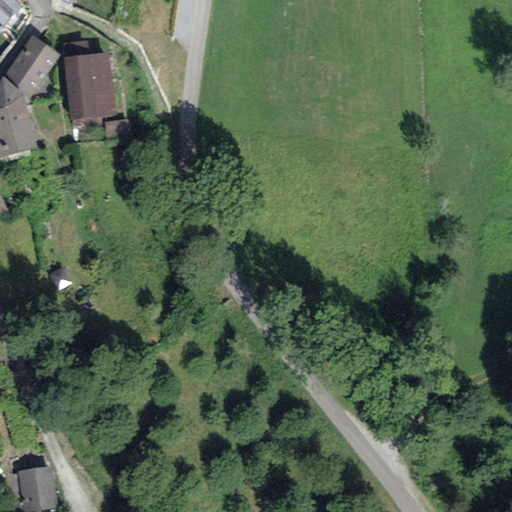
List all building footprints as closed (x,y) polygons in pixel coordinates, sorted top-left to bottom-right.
[(0,0),(0,26),(2,28),(22,7),(14,0),(0,0)] [(60,55),(32,35),(2,77),(30,97),(60,55)] [(105,60),(68,64),(74,119),(111,115),(105,60)] [(30,97),(2,77),(0,81),(0,157),(37,148),(25,102),(30,97)] [(30,511),(57,507),(50,467),(17,472),(23,511),(30,511)]
